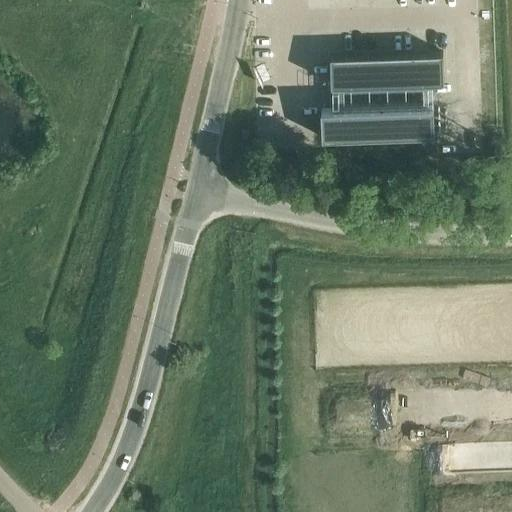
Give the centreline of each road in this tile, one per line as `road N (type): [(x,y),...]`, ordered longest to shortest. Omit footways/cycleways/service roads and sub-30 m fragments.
road 1 (unclassified): [(92,511),(130,455),(198,193)]
road 2 (unclassified): [(198,193),(363,227),(467,238),(511,234)]
road 3 (unclassified): [(198,193),(239,0)]
